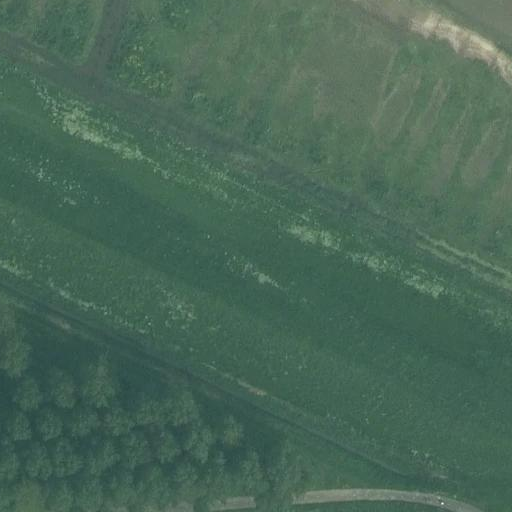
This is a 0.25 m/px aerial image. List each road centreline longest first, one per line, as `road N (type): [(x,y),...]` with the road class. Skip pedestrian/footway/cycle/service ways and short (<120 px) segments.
road 1 (track): [(0,200),(511,443)]
road 2 (track): [(0,297),(453,505)]
